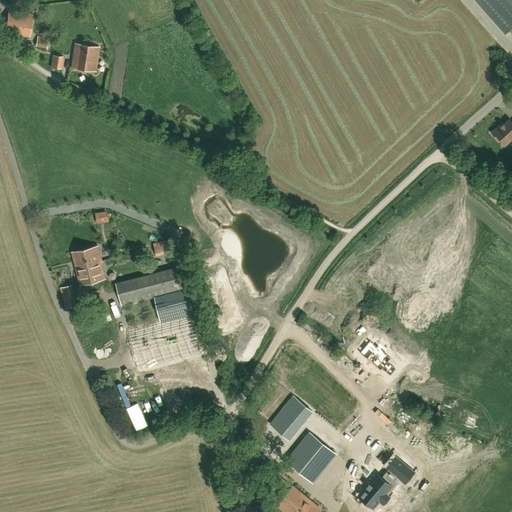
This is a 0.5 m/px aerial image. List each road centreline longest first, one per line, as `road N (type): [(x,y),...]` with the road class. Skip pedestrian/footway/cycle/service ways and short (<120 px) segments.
road 1 (residential): [(229,416),(147,444),(123,441),(39,265),(0,137)]
road 2 (unclassified): [(229,416),(331,256),(511,86)]
